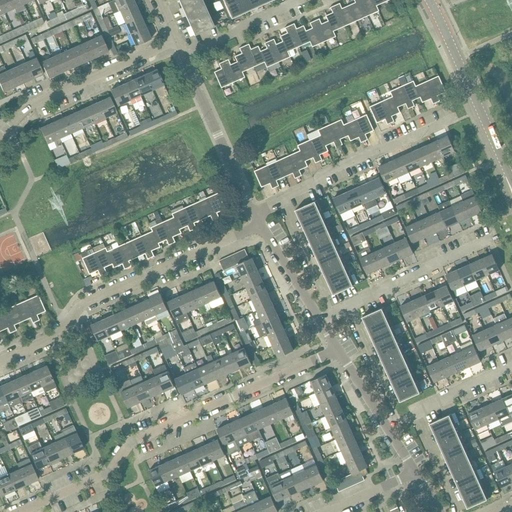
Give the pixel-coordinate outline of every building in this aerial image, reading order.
[(0,0),(0,6),(3,13),(13,9),(9,0),(0,0)] [(9,0),(13,9),(23,4),(21,0),(9,0)] [(133,0),(114,0),(120,11),(135,4),(133,0)] [(173,0),(177,9),(179,8),(196,0),(173,0)] [(196,0),(179,8),(177,9),(182,18),(184,17),(206,7),(202,0),(196,0)] [(242,14),(235,0),(222,0),(231,19),(242,14)] [(247,0),(235,0),(242,14),(252,10),(247,0)] [(262,5),(259,0),(247,0),(252,10),(262,5)] [(353,0),(355,3),(348,6),(355,21),(366,16),(359,0),(353,0)] [(359,0),(366,16),(378,11),(372,0),(359,0)] [(376,6),(387,1),(386,0),(372,0),(378,11),(376,6)] [(344,26),(355,21),(348,6),(341,9),(339,3),(334,5),(344,26)] [(135,4),(120,11),(125,23),(140,16),(135,4)] [(333,31),(344,26),(334,5),(329,8),(332,13),(325,16),(335,37),(333,31)] [(79,14),(85,11),(83,6),(77,8),(79,14)] [(184,17),(182,18),(186,27),(188,26),(210,16),(206,7),(184,17)] [(79,14),(77,8),(70,11),(73,17),(79,14)] [(59,23),(66,20),(63,14),(57,17),(59,23)] [(80,16),(83,22),(89,19),(87,14),(80,16)] [(80,16),(74,19),(76,25),(83,22),(80,16)] [(140,16),(125,23),(130,34),(146,27),(140,16)] [(188,26),(186,27),(190,37),(192,36),(197,34),(214,26),(210,16),(188,26)] [(319,19),(314,21),(323,42),(335,37),(325,16),(327,21),(321,24),(319,19)] [(53,25),(59,23),(57,17),(51,20),(53,25)] [(34,27),(40,25),(38,19),(31,22),(34,27)] [(312,47),(323,42),(314,21),(309,23),(311,28),(305,31),(303,26),(312,47)] [(24,32),(34,27),(31,22),(21,27),(24,32)] [(67,22),(60,25),(63,31),(69,28),(67,22)] [(294,24),(289,26),(298,47),(309,42),(312,47),(303,26),(296,29),(294,24)] [(60,25),(54,28),(57,34),(63,31),(60,25)] [(287,52),(298,47),(289,26),(284,28),(287,33),(280,36),(289,57),(290,57),(287,52)] [(21,27),(18,28),(11,31),(14,36),(24,32),(21,27)] [(108,31),(110,36),(119,33),(116,27),(108,31)] [(146,27),(130,34),(135,46),(151,39),(146,27)] [(51,30),(41,34),(43,40),(53,35),(51,30)] [(14,36),(11,31),(5,34),(8,39),(14,36)] [(41,34),(34,37),(37,42),(43,40),(41,34)] [(108,51),(101,35),(91,40),(98,56),(108,51)] [(22,36),(15,39),(18,44),(24,41),(22,36)] [(278,62),(289,57),(280,36),(279,37),(281,42),(276,44),(273,39),(269,41),(278,62)] [(15,39),(9,42),(11,47),(18,44),(15,39)] [(98,56),(91,40),(81,44),(88,60),(98,56)] [(258,46),(257,46),(267,67),(269,71),(279,66),(278,62),(269,41),(264,43),(266,49),(260,51),(258,46)] [(125,43),(117,47),(119,53),(127,49),(125,43)] [(88,60),(81,44),(71,49),(78,65),(88,60)] [(257,72),(267,67),(257,46),(251,49),(248,44),(243,46),(253,67),(254,66),(257,72)] [(113,56),(118,54),(114,45),(109,47),(113,56)] [(234,56),(244,77),(242,72),(253,67),(243,46),(239,48),(241,53),(234,56)] [(71,49),(61,53),(68,69),(78,65),(71,49)] [(306,50),(301,52),(305,62),(310,60),(306,50)] [(68,69),(61,53),(51,57),(58,74),(68,69)] [(233,82),(244,77),(234,56),(234,57),(237,62),(230,65),(228,59),(223,61),(233,82)] [(58,74),(51,57),(41,62),(48,78),(58,74)] [(43,74),(36,58),(26,62),(33,78),(43,74)] [(214,72),(221,88),(233,82),(223,61),(218,64),(221,69),(214,72)] [(26,62),(16,67),(23,83),(33,78),(26,62)] [(13,87),(6,71),(4,66),(0,68),(0,84),(3,92),(13,87)] [(16,67),(6,71),(13,87),(23,83),(16,67)] [(145,75),(152,90),(164,85),(157,69),(145,75)] [(140,95),(152,90),(145,75),(133,80),(140,95)] [(438,76),(427,81),(436,102),(440,101),(437,96),(446,92),(438,76)] [(129,100),(140,95),(133,80),(122,85),(129,100)] [(412,101),(420,97),(415,86),(416,86),(413,81),(402,86),(411,107),(415,106),(412,101)] [(427,81),(416,86),(415,86),(420,97),(422,102),(431,99),(433,104),(436,102),(427,81)] [(117,106),(129,100),(122,85),(110,90),(117,106)] [(402,86),(390,91),(392,97),(393,97),(397,107),(398,107),(406,104),(408,109),(411,107),(402,86)] [(110,97),(98,102),(105,118),(117,112),(110,97)] [(400,112),(398,107),(397,107),(393,97),(392,97),(381,102),(391,123),(394,121),(392,116),(400,112)] [(93,123),(105,118),(98,102),(86,107),(93,123)] [(381,102),(370,107),(377,123),(385,119),(387,124),(391,123),(381,102)] [(86,107),(75,112),(82,128),(93,123),(86,107)] [(133,111),(130,113),(136,126),(139,124),(139,122),(133,111)] [(177,115),(175,111),(167,115),(168,119),(177,115)] [(70,133),(82,128),(75,112),(63,118),(70,133)] [(366,115),(355,120),(365,141),(368,140),(365,134),(374,131),(366,115)] [(160,117),(152,121),(154,125),(162,122),(160,117)] [(63,118),(52,123),(59,138),(70,133),(63,118)] [(340,139),(348,136),(349,135),(344,125),(344,124),(342,119),(330,125),(339,146),(343,144),(340,139)] [(365,141),(355,120),(344,124),(344,125),(349,135),(348,136),(351,141),(359,137),(361,142),(365,141)] [(145,129),(154,125),(152,121),(144,125),(145,129)] [(52,123),(40,128),(47,144),(53,141),(56,147),(62,145),(61,143),(59,138),(52,123)] [(330,125),(318,130),(320,135),(321,135),(325,146),(326,146),(334,142),(336,147),(339,146),(330,125)] [(130,136),(139,132),(137,128),(129,132),(130,136)] [(128,137),(126,133),(117,137),(119,141),(128,137)] [(328,151),(326,146),(325,146),(321,135),(320,135),(309,140),(319,161),(322,160),(320,155),(328,151)] [(448,136),(436,141),(443,157),(455,151),(448,136)] [(309,140),(297,145),(300,151),(305,161),(313,158),(316,163),(319,161),(309,140)] [(432,162),(443,157),(436,141),(425,146),(432,162)] [(425,146),(413,151),(420,167),(432,162),(425,146)] [(308,166),(305,161),(300,151),(289,156),(298,177),(302,175),(299,170),(308,166)] [(409,172),(420,167),(413,151),(402,157),(409,172)] [(298,177),(289,156),(278,161),(285,177),(293,173),(295,178),(298,177)] [(402,157),(390,162),(397,177),(409,172),(402,157)] [(58,168),(67,164),(65,160),(56,164),(58,168)] [(278,161),(266,166),(276,187),(279,186),(277,180),(285,177),(278,161)] [(385,182),(397,177),(390,162),(378,167),(385,182)] [(448,167),(453,178),(464,172),(463,168),(461,169),(458,163),(448,167)] [(276,187),(266,166),(254,171),(262,187),(270,183),(272,189),(276,187)] [(466,175),(457,179),(459,183),(468,179),(466,175)] [(387,193),(380,177),(368,183),(375,198),(387,193)] [(378,204),(375,198),(368,183),(356,188),(363,203),(366,209),(378,204)] [(363,203),(356,188),(345,193),(352,209),(363,203)] [(461,195),(463,201),(470,217),(482,212),(472,190),(461,195)] [(218,193),(207,198),(216,219),(220,218),(217,213),(226,209),(218,193)] [(352,209),(345,193),(333,198),(340,214),(352,209)] [(395,203),(403,200),(402,195),(393,199),(395,203)] [(216,219),(207,198),(195,203),(202,219),(211,216),(213,221),(216,219)] [(299,220),(321,210),(317,200),(295,210),(299,220)] [(463,201),(452,207),(459,222),(470,217),(463,201)] [(396,206),(398,210),(407,207),(405,202),(396,206)] [(195,203),(184,208),(193,230),(197,228),(194,223),(202,219),(195,203)] [(183,206),(171,211),(173,213),(181,233),(182,233),(180,229),(188,226),(190,231),(193,230),(184,208),(183,206)] [(393,207),(381,212),(382,215),(384,219),(396,214),(393,207)] [(452,207),(440,212),(447,227),(459,222),(452,207)] [(325,219),(321,210),(299,220),(303,229),(325,219)] [(440,212),(429,217),(436,232),(447,227),(440,212)] [(174,217),(163,222),(172,243),(175,242),(173,237),(181,233),(173,213),(172,213),(174,217)] [(397,217),(389,221),(390,225),(399,221),(397,217)] [(429,217),(417,222),(424,237),(436,232),(429,217)] [(161,218),(150,223),(151,227),(158,243),(159,243),(167,240),(169,245),(172,243),(163,222),(161,218)] [(308,239),(330,229),(325,219),(303,229),(308,239)] [(386,222),(374,227),(376,231),(387,226),(386,222)] [(405,227),(412,243),(424,237),(417,222),(405,227)] [(341,224),(335,227),(338,233),(343,230),(341,224)] [(153,231),(141,236),(151,257),(154,256),(152,251),(160,247),(159,243),(158,243),(151,227),(153,231)] [(349,235),(358,231),(356,227),(347,231),(349,235)] [(334,238),(330,229),(308,239),(312,248),(334,238)] [(359,234),(351,238),(352,242),(354,246),(366,241),(362,232),(359,234)] [(151,257),(141,236),(130,241),(137,257),(145,254),(148,259),(151,257)] [(316,257),(338,247),(334,238),(312,248),(316,257)] [(407,238),(395,243),(402,258),(414,253),(407,238)] [(130,241),(119,246),(128,268),(131,266),(129,261),(137,257),(130,241)] [(383,248),(390,264),(402,258),(395,243),(383,248)] [(113,264),(112,264),(114,267),(123,264),(125,269),(128,268),(119,246),(107,251),(106,247),(105,248),(113,264)] [(342,257),(338,247),(316,257),(320,267),(342,257)] [(105,248),(94,253),(104,274),(107,273),(105,267),(112,264),(113,264),(105,248)] [(383,248),(372,253),(379,269),(390,264),(383,248)] [(244,261),(249,259),(245,249),(239,251),(244,261)] [(370,249),(358,254),(367,274),(379,269),(372,253),(370,249)] [(239,251),(234,254),(239,264),(244,261),(239,251)] [(87,252),(81,254),(82,258),(90,274),(98,270),(101,276),(104,274),(94,253),(89,255),(87,252)] [(236,265),(239,264),(234,254),(229,256),(234,266),(236,265)] [(499,270),(492,254),(480,259),(487,275),(499,270)] [(229,268),(234,266),(229,256),(224,258),(229,268)] [(324,276),(346,266),(342,257),(320,267),(324,276)] [(223,271),(229,268),(224,258),(219,261),(223,271)] [(249,259),(244,261),(239,264),(236,265),(242,277),(257,270),(252,258),(249,259)] [(476,280),(487,275),(480,259),(469,265),(476,280)] [(469,265),(457,270),(467,292),(479,287),(476,280),(469,265)] [(350,276),(346,266),(324,276),(329,285),(350,276)] [(257,270),(242,277),(247,288),(262,281),(257,270)] [(457,270),(446,275),(455,297),(467,292),(457,270)] [(215,275),(219,283),(223,281),(219,273),(215,275)] [(350,276),(329,285),(333,295),(337,293),(355,285),(359,283),(354,274),(350,276)] [(221,297),(214,281),(202,286),(209,302),(221,297)] [(262,281),(247,288),(252,300),(267,293),(262,281)] [(454,301),(447,285),(435,291),(442,306),(444,311),(453,306),(451,302),(454,301)] [(209,302),(202,286),(191,292),(198,307),(209,302)] [(509,291),(507,286),(498,290),(500,295),(509,291)] [(442,306),(435,291),(423,296),(430,311),(442,306)] [(481,291),(472,295),(477,305),(485,301),(483,297),(481,291)] [(198,307),(191,292),(179,297),(186,312),(198,307)] [(267,293),(252,300),(257,311),(273,304),(267,293)] [(500,303),(511,298),(510,293),(498,299),(500,303)] [(161,294),(149,299),(156,315),(158,320),(170,315),(168,309),(161,294)] [(38,295),(26,300),(36,322),(39,320),(37,315),(45,311),(38,295)] [(430,311),(423,296),(412,301),(419,316),(430,311)] [(179,297),(168,302),(177,324),(189,318),(186,312),(179,297)] [(158,320),(156,315),(149,299),(137,304),(144,320),(147,325),(158,320)] [(498,299),(486,304),(490,312),(496,310),(494,305),(500,303),(498,299)] [(26,300),(16,305),(23,321),(30,318),(32,323),(36,322),(26,300)] [(419,316),(412,301),(400,306),(407,322),(419,316)] [(462,312),(471,308),(469,303),(460,307),(462,312)] [(126,309),(133,325),(144,320),(137,304),(126,309)] [(257,311),(252,313),(255,320),(253,321),(255,326),(262,323),(278,316),(273,304),(257,311)] [(478,308),(475,309),(477,313),(480,312),(482,318),(491,315),(490,312),(486,304),(478,308)] [(14,325),(23,321),(16,305),(4,310),(13,331),(16,330),(14,325)] [(384,307),(362,317),(366,327),(388,317),(384,307)] [(114,315),(121,330),(133,325),(126,309),(114,315)] [(13,331),(4,310),(0,311),(0,331),(7,328),(10,333),(13,331)] [(463,314),(465,318),(474,315),(472,310),(463,314)] [(103,320),(110,335),(121,330),(114,315),(103,320)] [(262,323),(255,326),(260,337),(267,334),(283,327),(278,316),(262,323)] [(232,321),(230,317),(221,321),(223,325),(232,321)] [(392,326),(388,317),(366,327),(370,336),(392,326)] [(433,317),(429,318),(434,330),(438,328),(433,317)] [(463,322),(461,318),(452,322),(454,326),(463,322)] [(91,325),(98,341),(110,335),(103,320),(91,325)] [(511,330),(507,320),(496,325),(503,340),(511,336),(511,330)] [(233,324),(224,328),(226,332),(235,328),(233,324)] [(455,335),(466,329),(464,325),(452,330),(455,335)] [(496,325),(484,330),(491,346),(503,340),(496,325)] [(392,326),(370,336),(374,345),(396,336),(392,326)] [(283,327),(267,334),(273,346),(288,339),(283,327)] [(181,333),(183,338),(185,342),(197,337),(193,328),(181,333)] [(431,336),(440,332),(438,328),(434,330),(429,332),(431,336)] [(178,334),(177,330),(168,333),(170,338),(178,334)] [(452,330),(441,335),(443,339),(445,344),(457,339),(455,335),(452,330)] [(472,335),(479,351),(491,346),(484,330),(472,335)] [(173,343),(181,340),(178,334),(170,338),(173,343)] [(213,341),(212,338),(210,334),(199,339),(200,343),(202,346),(213,341)] [(416,343),(425,339),(423,335),(414,339),(416,343)] [(401,345),(396,336),(374,345),(378,355),(401,345)] [(163,340),(158,343),(161,349),(164,355),(166,359),(174,355),(177,354),(175,349),(173,343),(170,338),(167,339),(163,340)] [(199,339),(187,344),(189,348),(200,343),(199,339)] [(288,339),(273,346),(278,357),(293,351),(288,339)] [(147,348),(155,344),(153,340),(145,344),(147,348)] [(175,349),(179,348),(184,346),(181,340),(173,343),(175,349)] [(426,342),(418,346),(419,350),(421,353),(433,348),(429,340),(426,342)] [(127,344),(116,349),(117,351),(121,360),(132,354),(130,350),(127,344)] [(179,348),(175,349),(177,354),(179,358),(191,352),(189,348),(187,344),(184,346),(179,348)] [(401,345),(378,355),(383,364),(405,354),(401,345)] [(462,351),(469,366),(481,361),(474,346),(462,351)] [(157,347),(148,351),(150,355),(159,351),(157,347)] [(244,348),(232,353),(239,369),(251,363),(244,348)] [(450,356),(457,372),(469,366),(462,351),(450,356)] [(239,369),(232,353),(221,358),(228,374),(239,369)] [(110,354),(105,356),(109,365),(114,363),(110,354)] [(409,364),(405,354),(383,364),(387,374),(409,364)] [(211,355),(207,357),(209,363),(216,379),(228,374),(221,358),(214,361),(211,355)] [(439,361),(446,377),(457,372),(450,356),(439,361)] [(256,367),(260,365),(256,357),(252,358),(256,367)] [(427,367),(434,382),(446,377),(439,361),(427,367)] [(195,363),(184,368),(186,374),(193,389),(205,384),(198,369),(195,363)] [(216,379),(209,363),(198,369),(205,384),(216,379)] [(409,364),(387,374),(391,383),(413,373),(409,364)] [(165,365),(153,370),(156,376),(163,392),(175,387),(168,371),(165,365)] [(46,366),(35,371),(41,386),(44,392),(44,393),(56,388),(53,381),(46,366)] [(35,371),(23,376),(30,391),(32,397),(44,392),(41,386),(35,371)] [(417,382),(413,373),(391,383),(395,392),(417,382)] [(193,389),(186,374),(175,379),(181,394),(193,389)] [(310,381),(316,393),(331,386),(326,374),(310,381)] [(141,375),(130,381),(133,387),(140,402),(151,397),(144,382),(141,375)] [(23,376),(11,381),(21,402),(32,397),(30,391),(23,376)] [(163,392),(156,376),(144,382),(151,397),(163,392)] [(130,380),(118,385),(121,392),(128,408),(140,402),(133,387),(130,381),(130,380)] [(11,381),(0,386),(7,402),(10,408),(21,403),(21,402),(11,381)] [(400,402),(422,392),(417,382),(395,392),(400,402)] [(0,412),(10,408),(7,402),(0,386),(0,412)] [(316,393),(321,404),(336,397),(331,386),(316,393)] [(287,392),(291,400),(295,398),(291,390),(287,392)] [(511,412),(511,394),(503,398),(510,414),(511,412)] [(61,397),(52,401),(55,409),(64,405),(61,397)] [(321,404),(326,416),(341,409),(336,397),(321,404)] [(293,413),(286,398),(275,403),(282,419),(293,413)] [(503,398),(491,404),(498,419),(502,427),(511,421),(511,419),(510,414),(503,398)] [(270,424),(282,419),(275,403),(263,408),(270,424)] [(498,419),(491,404),(480,409),(487,424),(498,419)] [(29,421),(41,416),(39,412),(37,408),(26,413),(29,421)] [(65,408),(57,412),(59,416),(67,412),(65,408)] [(270,424),(263,408),(252,413),(259,429),(270,424)] [(326,416),(331,427),(347,421),(341,409),(326,416)] [(487,424),(480,409),(468,414),(477,435),(489,430),(487,424)] [(14,419),(16,422),(18,426),(29,421),(26,413),(14,419)] [(252,413),(240,419),(247,434),(250,441),(262,436),(259,429),(252,413)] [(433,433),(455,423),(451,414),(429,424),(433,433)] [(50,415),(42,418),(44,423),(52,419),(50,415)] [(42,418),(34,422),(35,427),(44,423),(42,418)] [(3,424),(4,427),(6,431),(18,426),(16,422),(14,419),(3,424)] [(240,419),(229,424),(236,439),(239,446),(250,441),(247,434),(240,419)] [(331,427),(336,439),(352,432),(347,421),(331,427)] [(459,433),(455,423),(433,433),(437,443),(459,433)] [(229,424),(217,429),(224,445),(228,454),(229,456),(240,450),(239,446),(236,439),(229,424)] [(27,425),(19,429),(21,433),(22,436),(30,432),(29,429),(27,425)] [(61,431),(65,438),(71,453),(83,448),(73,426),(61,431)] [(336,439),(341,451),(357,444),(352,432),(336,439)] [(442,452),(464,442),(459,433),(437,443),(442,452)] [(304,438),(303,434),(294,438),(296,442),(304,438)] [(488,436),(479,440),(481,443),(483,448),(492,444),(495,442),(493,438),(491,435),(488,436)] [(65,438),(53,443),(60,458),(71,453),(65,438)] [(475,438),(470,441),(474,448),(478,446),(475,438)] [(20,439),(11,443),(13,447),(22,443),(20,439)] [(225,455),(218,439),(206,445),(213,460),(225,455)] [(306,440),(297,444),(299,449),(307,445),(306,440)] [(38,442),(27,447),(30,453),(37,469),(48,463),(41,448),(38,442)] [(468,452),(464,442),(442,452),(446,461),(468,452)] [(53,443),(41,448),(48,463),(60,458),(53,443)] [(341,451),(336,453),(341,465),(347,462),(362,455),(357,444),(341,451)] [(202,465),(213,460),(206,445),(195,450),(202,465)] [(485,452),(487,456),(496,452),(494,448),(485,452)] [(202,465),(195,450),(183,455),(190,471),(202,465)] [(258,459),(266,455),(265,451),(256,454),(258,459)] [(450,471),(472,461),(468,452),(446,461),(450,471)] [(179,476),(190,471),(183,455),(172,460),(179,476)] [(352,474),(355,473),(360,470),(366,468),(367,467),(362,455),(347,462),(352,474)] [(259,461),(261,466),(270,462),(268,457),(259,461)] [(17,463),(19,469),(26,484),(38,479),(29,458),(17,463)] [(179,476),(172,460),(160,465),(167,481),(179,476)] [(503,460),(491,465),(501,487),(511,482),(511,480),(506,467),(503,460)] [(476,470),(472,461),(450,471),(454,480),(476,470)] [(155,486),(167,481),(160,465),(148,471),(155,486)] [(243,465),(235,469),(239,479),(248,476),(246,471),(243,465)] [(302,465),(291,470),(300,491),(312,486),(305,471),(302,465)] [(258,466),(246,471),(248,476),(248,477),(252,476),(260,472),(258,466)] [(317,466),(305,471),(312,486),(323,480),(317,466)] [(368,474),(366,468),(360,470),(363,476),(368,474)] [(8,474),(14,490),(26,484),(19,469),(8,474)] [(290,469),(279,474),(282,481),(289,496),(300,491),(291,470),(290,469)] [(363,476),(360,470),(355,473),(359,483),(364,480),(363,476)] [(458,489),(480,480),(476,470),(454,480),(458,489)] [(260,472),(252,476),(253,480),(262,476),(260,472)] [(278,472),(266,477),(270,486),(277,501),(289,496),(282,481),(279,474),(278,472)] [(352,474),(350,475),(354,485),(359,483),(355,473),(352,474)] [(8,474),(0,477),(0,488),(3,495),(14,490),(8,474)] [(329,484),(333,482),(329,474),(325,476),(329,484)] [(236,479),(234,475),(225,479),(227,483),(236,479)] [(349,487),(354,485),(350,475),(344,477),(349,487)] [(344,477),(339,479),(344,489),(349,487),(344,477)] [(344,489),(339,479),(334,482),(339,492),(344,489)] [(485,489),(480,480),(458,489),(463,499),(485,489)] [(198,488),(187,493),(188,496),(190,500),(198,496),(201,495),(199,491),(198,488)] [(222,489),(214,493),(216,497),(224,493),(222,489)] [(467,509),(489,499),(485,489),(463,499),(467,509)] [(254,490),(243,496),(248,507),(250,511),(264,511),(259,501),(254,490)] [(271,496),(259,501),(264,511),(277,511),(278,511),(271,496)] [(199,499),(191,503),(193,507),(201,503),(199,499)] [(243,500),(233,504),(233,505),(236,511),(250,511),(248,507),(247,507),(243,500)] [(166,511),(175,507),(173,502),(164,506),(166,511)]
